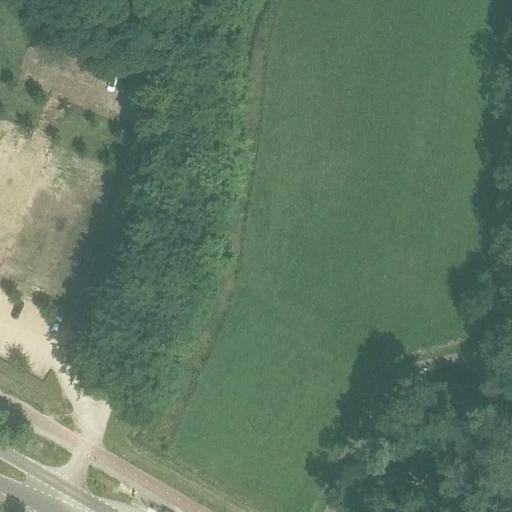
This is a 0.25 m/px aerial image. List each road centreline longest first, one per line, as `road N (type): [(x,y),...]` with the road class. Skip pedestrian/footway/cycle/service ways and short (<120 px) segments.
road 1 (track): [(141,326),(183,212),(202,0)]
road 2 (primary): [(105,511),(0,450)]
